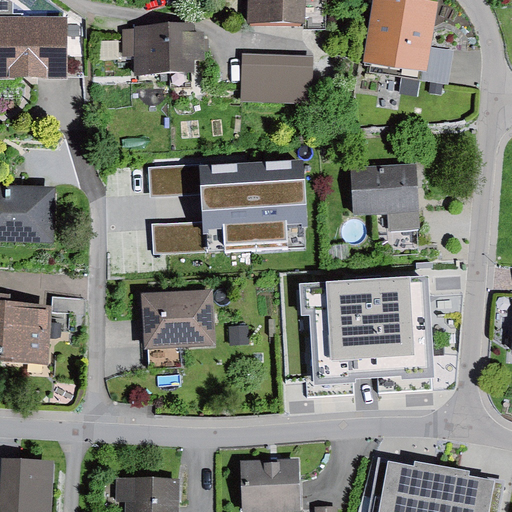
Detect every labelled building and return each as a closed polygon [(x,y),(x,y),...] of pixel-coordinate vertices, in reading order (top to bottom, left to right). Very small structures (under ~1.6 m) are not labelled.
[(5,0),(0,0),(0,84),(70,85),(70,17),(12,17),(12,4),(5,0)] [(303,0),(249,0),(248,26),(302,28),(303,0)] [(439,5),(408,0),(373,0),(363,66),(427,76),(439,5)] [(194,27),(166,28),(168,76),(195,76),(194,63),(204,63),(204,53),(209,53),(209,41),(204,41),(203,33),(195,33),(194,27)] [(166,28),(122,31),(123,58),(133,58),(134,78),(168,76),(166,28)] [(313,58),(244,56),(242,103),(311,106),(313,58)] [(443,85),(430,83),(429,92),(441,94),(443,85)] [(309,157),(193,164),(197,242),(226,240),(227,251),(286,248),(285,234),(313,233),(309,157)] [(417,166),(351,169),(353,217),(388,216),(389,231),(420,229),(417,166)] [(0,245),(57,246),(59,188),(0,186),(0,245)] [(428,285),(299,293),(301,326),(310,325),(314,396),(355,394),(355,390),(401,387),(402,390),(434,389),(428,285)] [(212,291),(142,295),(145,352),(148,352),(181,350),(215,348),(212,291)] [(82,300),(52,298),(51,312),(81,314),(82,300)] [(50,308),(5,306),(2,363),(47,366),(50,308)] [(247,329),(231,329),(231,347),(247,346),(247,329)] [(181,350),(148,352),(150,371),(182,368),(181,350)] [(0,458),(0,511),(3,461),(8,462),(8,459),(0,458)] [(408,467),(386,463),(377,511),(435,511),(444,467),(409,460),(408,467)] [(8,462),(3,461),(0,511),(51,511),(55,465),(8,462)] [(300,511),(298,461),(240,463),(241,511),(300,511)] [(472,472),(444,467),(435,511),(490,511),(496,482),(471,477),(472,472)] [(178,511),(179,481),(116,480),(116,501),(124,501),(124,511),(178,511)]
